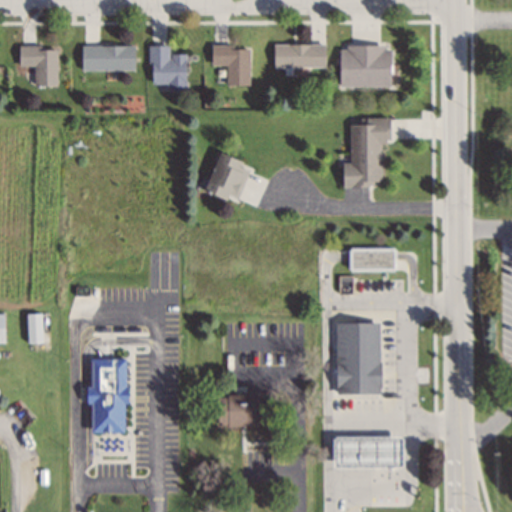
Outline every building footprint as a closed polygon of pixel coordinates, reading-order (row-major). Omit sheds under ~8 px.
[(324,43),(273,43),(273,66),(324,66),(324,43)] [(149,83),(185,83),(185,53),(168,53),(168,44),(149,44),(149,83)] [(225,84),(249,84),(249,44),(211,44),(211,65),(225,65),(225,84)] [(338,85),(389,85),(389,44),(338,44),(338,85)] [(33,85),(55,85),(55,45),(18,45),(18,66),(33,66),(33,85)] [(80,69),(134,69),(134,45),(80,45),(80,69)] [(349,161),(341,161),(341,185),(381,185),(381,141),(388,141),(389,117),(349,117),(349,161)] [(203,191),(239,202),(251,164),(215,153),(203,191)] [(393,247),(348,247),(348,270),(393,270),(393,247)] [(378,394),(378,322),(335,322),(336,394),(378,394)] [(121,431),(88,431),(88,400),(84,400),(84,385),(88,385),(88,357),(121,357),(121,384),(125,384),(125,401),(121,401),(121,431)] [(215,395),(215,426),(266,426),(266,395),(215,395)] [(332,467),(400,467),(400,436),(333,436),(332,467)]
